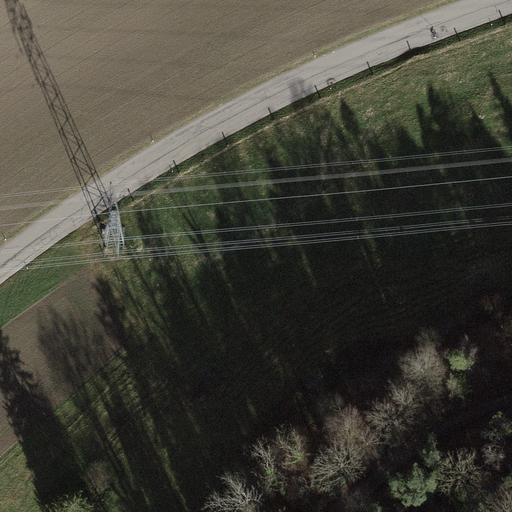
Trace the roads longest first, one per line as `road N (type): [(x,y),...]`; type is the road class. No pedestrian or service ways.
road 1 (unclassified): [(511,2),(385,43),(165,153),(0,268)]
road 2 (track): [(348,511),(398,458),(511,400)]
